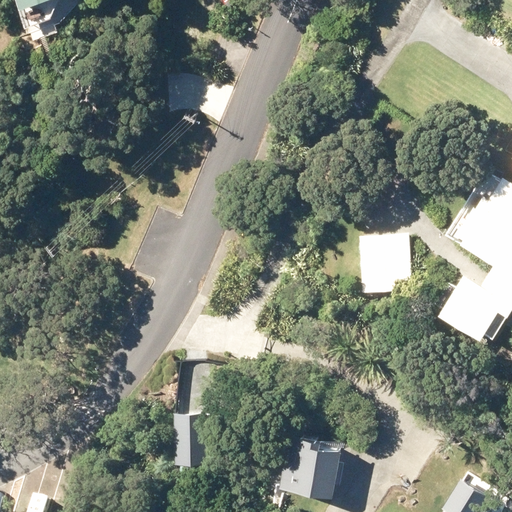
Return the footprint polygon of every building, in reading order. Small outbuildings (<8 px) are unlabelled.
[(11,0),(16,12),(50,0),(11,0)] [(461,240),(456,247),(489,267),(476,289),(458,278),(434,319),(474,343),(490,315),(502,322),(511,305),(511,301),(510,300),(511,296),(511,187),(499,180),(485,202),(479,199),(472,212),(468,210),(453,235),(461,240)] [(407,233),(355,238),(360,295),(411,290),(407,233)] [(199,412),(181,412),(179,453),(198,453),(199,412)] [(290,431),(279,486),(333,496),(344,441),(290,431)] [(480,511),(491,496),(460,475),(441,506),(450,511),(480,511)]
